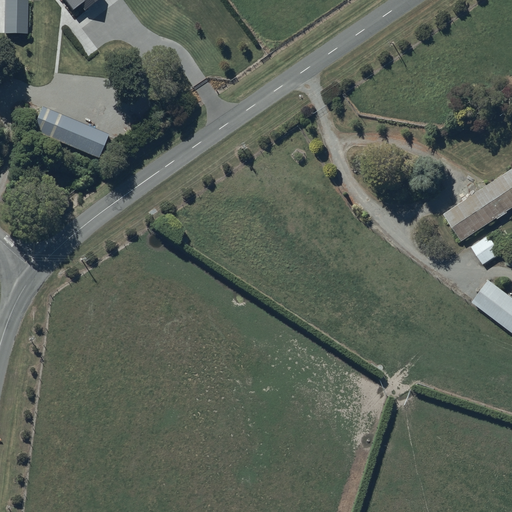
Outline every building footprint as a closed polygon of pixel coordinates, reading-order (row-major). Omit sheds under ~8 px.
[(63,0),(73,12),(79,7),(85,14),(102,0),(63,0)] [(28,1),(5,2),(5,38),(21,38),(21,43),(33,43),(33,33),(28,33),(28,1)] [(106,64),(63,64),(63,86),(106,86),(106,64)] [(42,110),(32,134),(99,163),(109,138),(42,110)] [(511,166),(444,210),(462,237),(511,204),(511,166)] [(489,232),(471,244),(483,262),(501,251),(489,232)] [(511,295),(488,278),(471,301),(511,332),(511,295)]
